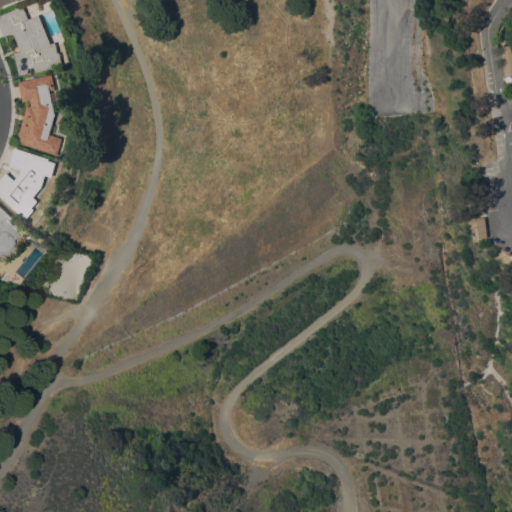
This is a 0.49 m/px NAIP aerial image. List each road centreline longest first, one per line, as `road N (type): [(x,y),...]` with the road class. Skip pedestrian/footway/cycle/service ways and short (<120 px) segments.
road 1 (track): [(128,361),(216,324),(332,249),(352,248),(365,263),(362,283),(231,393),(222,413),(229,443),(255,455),(329,456),(343,474),(346,511)]
road 2 (track): [(0,467),(118,271),(158,175),(160,95),(120,0)]
